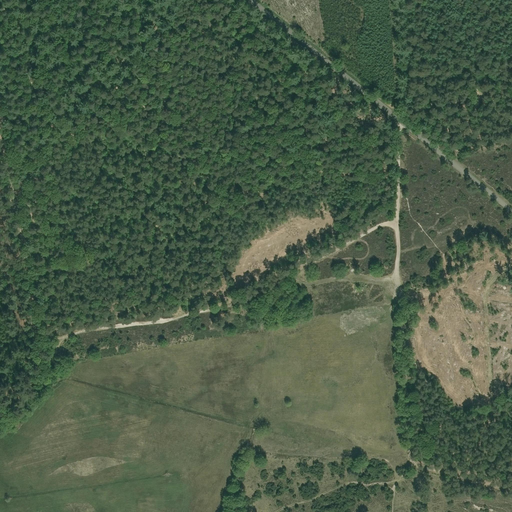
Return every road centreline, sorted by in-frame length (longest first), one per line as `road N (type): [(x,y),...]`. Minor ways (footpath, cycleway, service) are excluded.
road 1 (track): [(53,0),(124,63),(191,102),(238,102),(264,89),(273,133),(299,135),(355,164),(399,175),(435,247),(485,282)]
road 2 (track): [(0,114),(34,331),(61,337),(231,306),(289,276)]
road 3 (track): [(22,256),(124,244),(186,219),(320,137),(399,128)]
road 4 (unclassified): [(511,210),(253,0)]
road 5 (track): [(511,88),(399,120),(397,220)]
road 6 (track): [(485,282),(492,410),(460,477)]
road 7 (track): [(420,467),(408,456),(398,285)]
road 8 (track): [(289,276),(397,220)]
